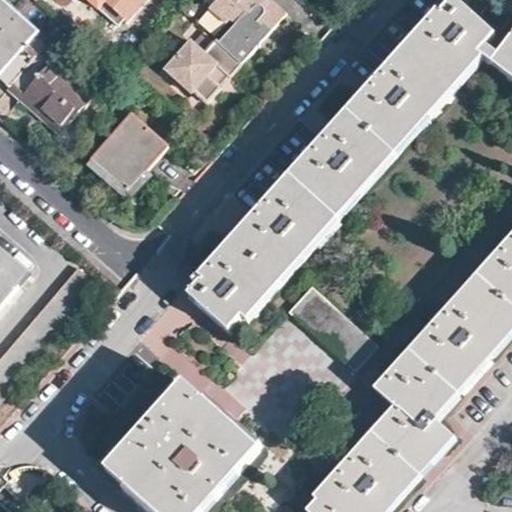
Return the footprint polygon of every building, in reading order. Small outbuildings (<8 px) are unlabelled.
[(1,0),(0,1),(0,78),(12,89),(42,56),(30,45),(40,35),(1,0)] [(147,0),(85,0),(119,30),(147,0)] [(511,39),(483,15),(490,7),(482,0),(473,0),(470,3),(466,0),(458,0),(442,18),(438,14),(433,20),(429,25),(432,28),(385,81),(382,78),(375,86),(372,89),(374,92),(327,145),(324,142),(317,149),(314,153),(317,156),(270,208),(266,206),(260,213),(256,217),(259,221),(214,272),(209,269),(201,278),(195,285),(198,289),(190,297),(232,335),(244,321),(249,326),(354,210),(486,62),(508,78),(506,80),(511,84),(511,39)] [(220,46),(242,66),(245,68),(290,15),(271,0),(218,0),(210,10),(228,25),(232,22),(237,27),(220,46)] [(220,46),(204,32),(195,42),(192,40),(165,70),(194,96),(197,93),(209,103),(221,89),(209,78),(219,67),(232,78),(242,66),(220,46)] [(100,96),(49,48),(42,56),(12,89),(65,135),(100,96)] [(230,77),(219,67),(209,78),(220,87),(230,77)] [(170,150),(134,116),(93,161),(130,194),(135,189),(147,198),(161,184),(148,173),(170,150)] [(511,325),(511,238),(510,236),(499,248),(503,252),(445,317),(442,314),(432,325),(436,329),(378,394),(396,411),(350,463),(346,460),(337,471),(341,475),(306,511),(380,511),(433,452),(449,435),(431,417),(440,408),(470,374),(511,325)] [(0,312),(30,277),(0,249),(0,312)] [(0,405),(100,289),(80,270),(0,362),(0,405)] [(374,348),(313,291),(291,315),(353,371),(374,348)] [(149,511),(206,511),(259,454),(231,427),(227,431),(201,406),(203,403),(185,386),(106,473),(149,511)] [(0,506),(5,511),(21,511),(27,506),(4,487),(0,491),(0,506)]
